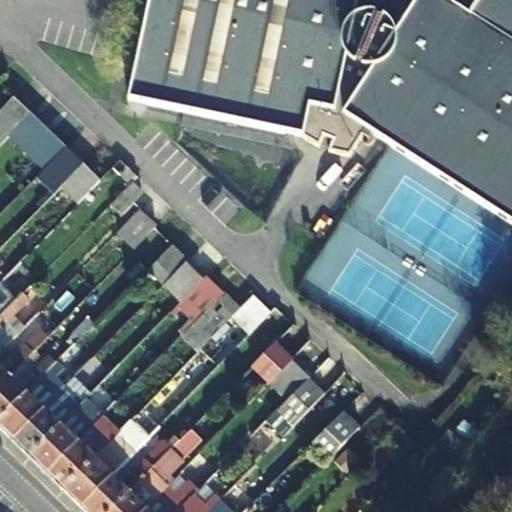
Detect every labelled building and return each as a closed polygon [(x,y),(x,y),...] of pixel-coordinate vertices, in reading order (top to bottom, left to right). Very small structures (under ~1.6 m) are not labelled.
[(511,0),(150,0),(128,101),(301,140),(319,151),(325,136),(334,140),(328,155),(349,160),(366,134),(392,152),(511,229),(511,0)] [(0,142),(6,137),(28,113),(11,96),(0,106),(0,142)] [(28,113),(6,137),(24,155),(47,131),(28,113)] [(65,147),(47,131),(24,155),(42,171),(65,147)] [(65,147),(42,171),(58,186),(81,163),(65,147)] [(60,188),(76,204),(98,181),(82,165),(60,188)] [(140,193),(129,182),(110,202),(121,213),(140,193)] [(119,228),(136,246),(156,226),(138,209),(119,228)] [(171,277),(186,262),(187,260),(170,244),(155,261),(171,277)] [(203,280),(186,262),(171,277),(164,283),(182,302),(203,280)] [(182,302),(176,308),(192,324),(221,294),(205,278),(203,280),(182,302)] [(0,315),(22,293),(15,286),(0,301),(0,315)] [(0,350),(4,346),(14,336),(4,327),(29,299),(22,293),(0,315),(0,350)] [(238,311),(221,294),(192,324),(180,336),(198,354),(238,311)] [(0,387),(49,337),(41,330),(15,357),(4,346),(0,350),(0,387)] [(0,387),(0,420),(47,372),(67,352),(50,336),(49,337),(0,387)] [(267,384),(290,360),(275,344),(251,369),(267,384)] [(307,377),(290,360),(267,384),(284,401),(307,377)] [(47,372),(0,420),(0,427),(13,440),(64,388),(47,372)] [(307,377),(284,401),(274,411),(291,427),(323,393),(307,377)] [(13,440),(31,458),(34,455),(82,405),(64,388),(13,440)] [(47,473),(77,443),(68,433),(88,412),(82,405),(34,455),(31,458),(47,473)] [(342,412),(305,448),(322,465),(358,428),(342,412)] [(47,473),(65,491),(115,438),(118,436),(100,419),(77,443),(47,473)] [(415,443),(396,424),(379,442),(400,461),(415,443)] [(454,464),(468,447),(450,431),(435,448),(454,464)] [(82,507),(112,477),(101,466),(121,444),(115,438),(65,491),(82,507)] [(142,511),(146,508),(166,488),(159,481),(174,467),(164,457),(149,471),(108,511),(142,511)] [(87,511),(108,511),(149,471),(140,463),(120,485),(112,477),(82,507),(87,511)] [(175,511),(193,494),(197,491),(188,483),(159,511),(149,511),(146,508),(142,511),(175,511)] [(208,511),(210,510),(193,494),(175,511),(208,511)]
